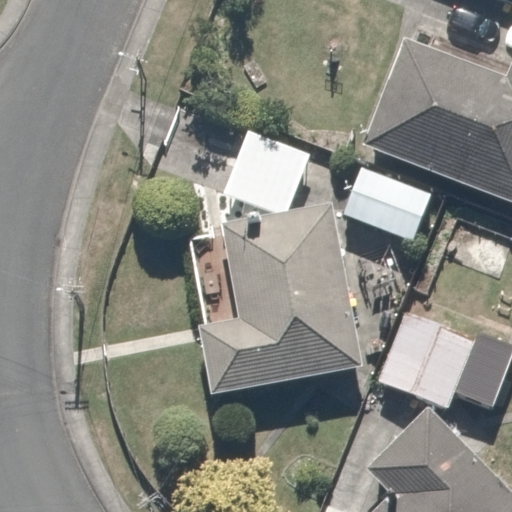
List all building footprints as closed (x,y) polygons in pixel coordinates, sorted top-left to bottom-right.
[(511,65),(410,29),(366,151),(511,203),(511,65)] [(313,157),(253,134),(228,197),(288,221),(313,157)] [(445,194),(365,163),(343,219),(424,250),(445,194)] [(204,335),(215,401),(361,376),(334,219),(226,237),(242,328),(204,335)] [(476,343),(413,316),(384,384),(447,411),(476,343)] [(511,511),(511,502),(431,414),(362,477),(394,511),(511,511)]
